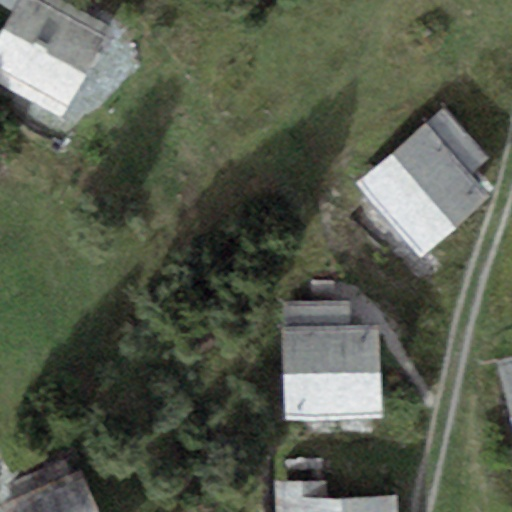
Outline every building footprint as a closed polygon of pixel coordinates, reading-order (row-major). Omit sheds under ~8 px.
[(59,0),(18,0),(0,34),(0,83),(63,117),(111,27),(59,0)] [(485,159),(444,112),(360,185),(423,256),(490,197),(469,173),(485,159)] [(509,322),(511,321),(511,208),(479,218),(509,322)] [(348,303),(282,306),(287,419),(382,415),(378,324),(349,325),(348,303)] [(511,361),(499,365),(511,415),(511,361)] [(97,511),(79,471),(4,505),(6,511),(97,511)] [(402,511),(402,493),(293,499),(293,511),(402,511)]
